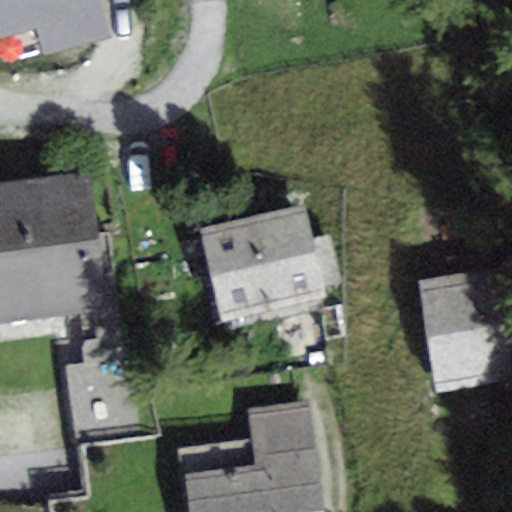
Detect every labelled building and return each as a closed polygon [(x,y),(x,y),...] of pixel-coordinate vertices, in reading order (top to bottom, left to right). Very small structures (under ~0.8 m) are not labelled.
[(91,0),(0,0),(0,9),(14,54),(100,28),(91,0)] [(96,183),(0,194),(0,327),(111,315),(96,183)] [(305,213),(208,241),(232,323),(328,295),(305,213)] [(511,388),(511,301),(505,271),(422,289),(448,403),(511,388)] [(269,481),(191,491),(193,511),(318,511),(305,414),(261,420),(269,481)]
